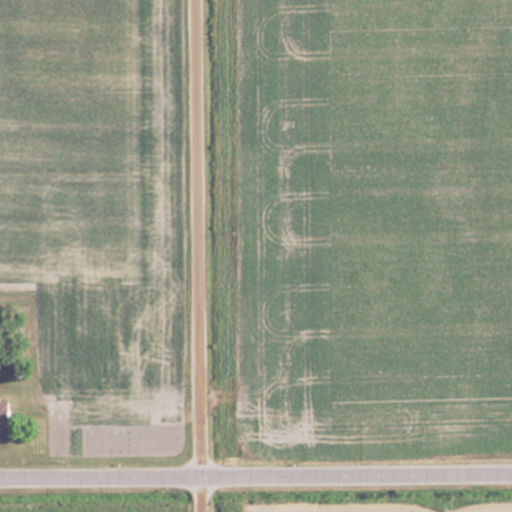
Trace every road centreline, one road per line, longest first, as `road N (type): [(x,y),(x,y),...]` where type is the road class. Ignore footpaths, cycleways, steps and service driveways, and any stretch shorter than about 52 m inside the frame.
road 1 (tertiary): [(0,479),(511,475)]
road 2 (residential): [(205,478),(199,0)]
